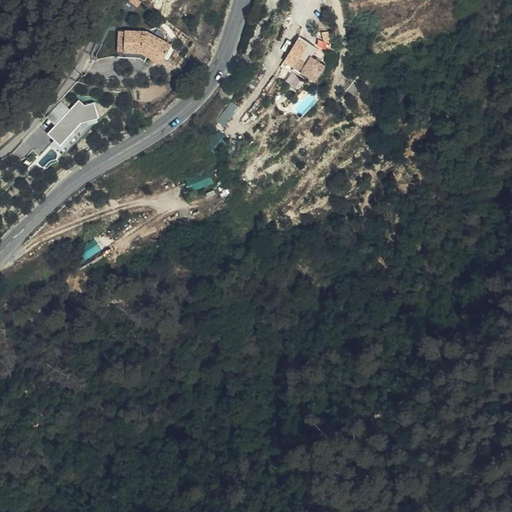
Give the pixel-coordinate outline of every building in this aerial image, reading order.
[(320,28),(306,20),(297,36),(304,40),(310,44),(315,37),(320,28)] [(120,49),(122,29),(117,29),(115,54),(136,57),(140,59),(143,53),(138,51),(120,49)] [(166,44),(148,34),(143,31),(122,29),(120,49),(138,51),(143,53),(157,61),(162,52),(166,44)] [(304,40),(299,48),(313,56),(320,60),(329,45),(315,37),(310,44),(304,40)] [(313,56),(299,48),(296,52),(311,61),(313,56)] [(80,99),(50,132),(63,144),(83,121),(100,116),(96,101),(86,104),(80,99)] [(220,131),(208,146),(219,154),(230,139),(220,131)] [(212,170),(187,175),(190,189),(214,185),(212,170)]
